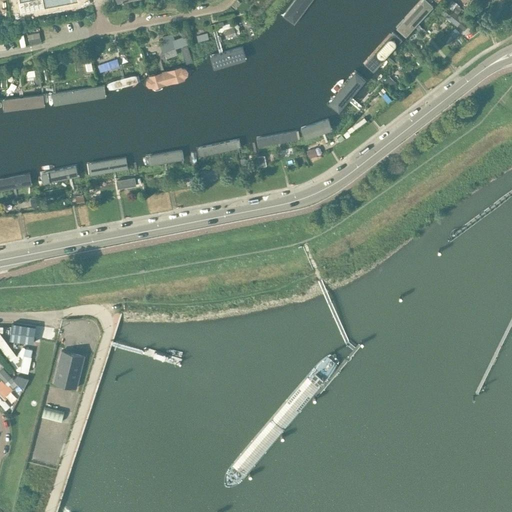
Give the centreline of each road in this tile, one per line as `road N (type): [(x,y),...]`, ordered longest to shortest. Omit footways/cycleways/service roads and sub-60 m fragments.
road 1 (tertiary): [(0,259),(299,200),(362,164),(483,70)]
road 2 (unclassified): [(0,316),(93,310),(107,321),(49,511)]
road 3 (residential): [(102,31),(230,0)]
